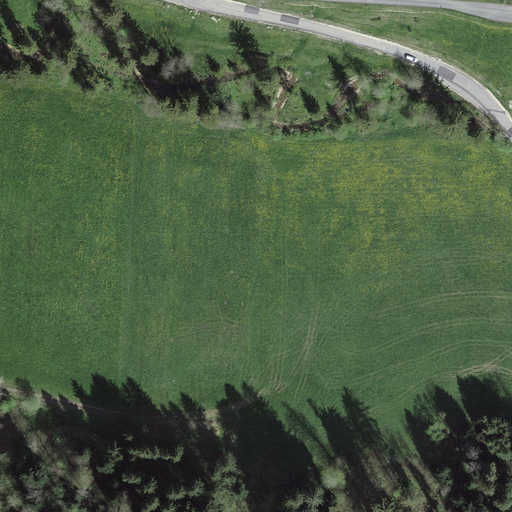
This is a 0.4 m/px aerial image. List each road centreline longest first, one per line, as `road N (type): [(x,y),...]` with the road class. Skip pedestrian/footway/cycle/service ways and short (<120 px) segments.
road 1 (unclassified): [(511,133),(483,99),(407,54),(196,0)]
road 2 (track): [(0,393),(182,425),(273,391)]
